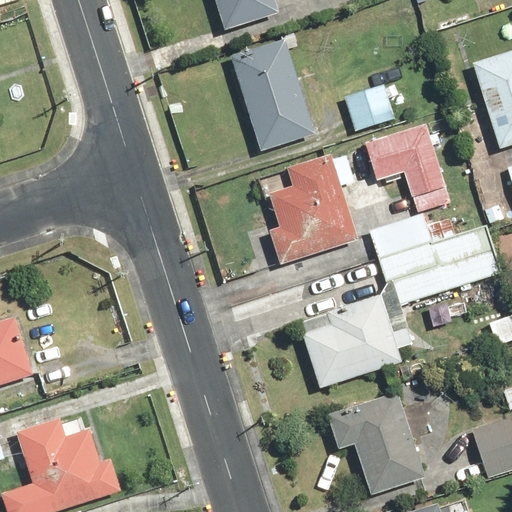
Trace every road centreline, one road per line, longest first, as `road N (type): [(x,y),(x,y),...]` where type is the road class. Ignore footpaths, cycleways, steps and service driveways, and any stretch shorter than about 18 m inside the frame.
road 1 (residential): [(135,174),(242,511)]
road 2 (residential): [(79,0),(135,174)]
road 3 (residential): [(0,217),(135,174)]
